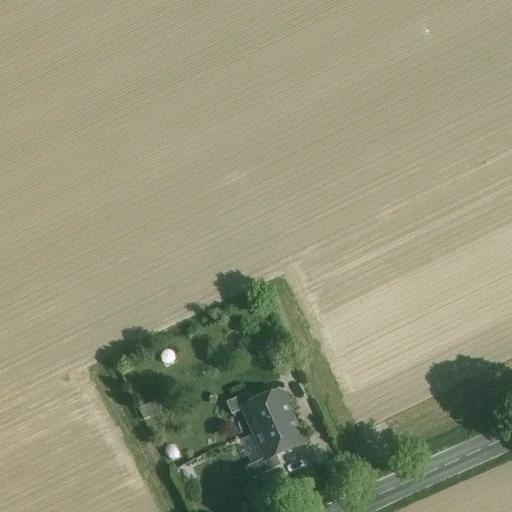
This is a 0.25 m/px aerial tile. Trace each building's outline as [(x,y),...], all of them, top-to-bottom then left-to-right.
[(253,405),(244,410),(244,411),(255,435),(292,419),(287,408),(289,402),(286,395),(280,393),(253,405)] [(249,395),(227,404),(232,416),(244,411),(244,410),(253,405),(249,395)] [(163,397),(140,410),(153,433),(176,421),(163,397)] [(292,419),(255,435),(266,460),(267,461),(277,457),(304,444),(306,439),(303,432),(297,430),(292,419)] [(277,457),(267,461),(266,460),(246,469),(251,481),(282,467),(277,457)]
